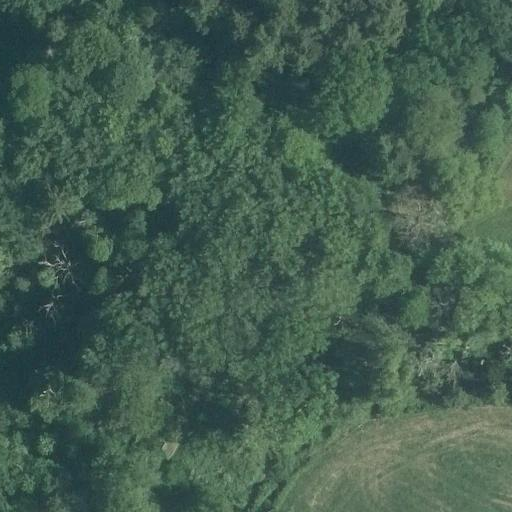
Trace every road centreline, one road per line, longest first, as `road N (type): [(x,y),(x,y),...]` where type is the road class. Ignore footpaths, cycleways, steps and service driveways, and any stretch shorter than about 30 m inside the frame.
road 1 (track): [(0,87),(511,288)]
road 2 (track): [(216,357),(299,309),(415,302),(428,252)]
road 3 (track): [(367,300),(371,441)]
